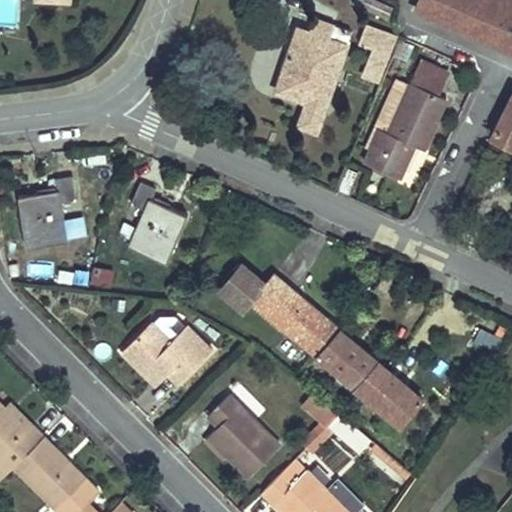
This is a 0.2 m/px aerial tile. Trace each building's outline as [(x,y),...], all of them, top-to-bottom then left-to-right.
[(290,0),(282,0),(272,26),(279,29),(267,61),(290,69),(281,91),(297,97),(335,2),(329,0),(294,0),(294,1),(290,0)] [(383,6),(369,0),(350,0),(346,11),(359,17),(376,24),(383,6)] [(511,0),(421,0),(417,9),(511,50),(511,0)] [(365,49),(376,24),(359,17),(348,42),(365,49)] [(410,22),(399,44),(384,75),(374,70),(356,110),(361,113),(354,126),(386,141),(402,106),(409,110),(432,60),(425,56),(435,34),(410,22)] [(272,26),(260,58),(267,61),(279,29),(272,26)] [(389,39),(374,70),(384,75),(399,44),(389,39)] [(511,95),(493,138),(511,146),(511,95)] [(17,195),(26,247),(69,240),(62,198),(77,196),(73,172),(55,175),(58,188),(17,195)] [(153,185),(137,179),(129,200),(146,206),(131,245),(167,259),(186,210),(149,196),(153,185)] [(107,285),(112,268),(90,262),(86,280),(107,285)] [(265,284),(242,264),(220,290),(243,309),(252,299),(265,284)] [(317,354),(339,329),(273,274),(265,284),(252,299),(317,354)] [(152,317),(119,349),(155,385),(167,374),(177,385),(215,347),(189,320),(186,323),(175,312),(160,312),(154,319),(152,317)] [(389,370),(339,329),(317,354),(367,396),(389,370)] [(275,414),(224,362),(186,399),(196,410),(203,404),(243,445),(275,414)] [(330,385),(307,363),(296,375),(313,391),(319,396),(320,395),(330,385)] [(389,370),(367,396),(401,425),(423,399),(389,370)] [(325,399),(351,425),(362,413),(331,384),(330,385),(320,395),(325,399)] [(319,396),(313,391),(293,412),(298,417),(319,396)] [(298,417),(302,421),(325,399),(320,395),(319,396),(298,417)] [(0,481),(16,466),(45,437),(34,426),(28,431),(7,410),(0,402),(0,481)] [(7,410),(28,431),(34,426),(12,405),(7,410)] [(299,440),(287,428),(253,462),(288,497),(294,493),(312,511),(342,511),(353,501),(356,499),(346,488),(347,487),(347,486),(358,476),(332,449),(322,460),(301,438),(299,440)] [(93,511),(84,503),(98,490),(45,437),(16,466),(62,511),(93,511)] [(288,497),(301,511),(312,511),(294,493),(288,497)] [(361,511),(363,511),(353,501),(342,511),(361,511)] [(128,511),(119,502),(109,511),(128,511)]
